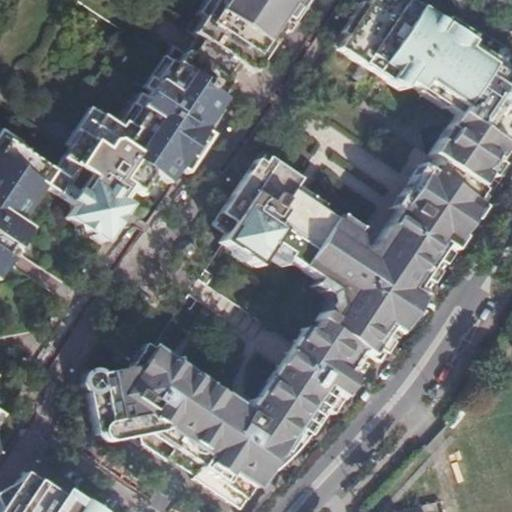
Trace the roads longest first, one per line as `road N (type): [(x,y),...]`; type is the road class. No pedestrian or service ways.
road 1 (residential): [(335,0),(159,259),(113,276),(39,388),(39,431),(157,511)]
road 2 (residential): [(511,223),(391,399)]
road 3 (residential): [(391,399),(307,489)]
